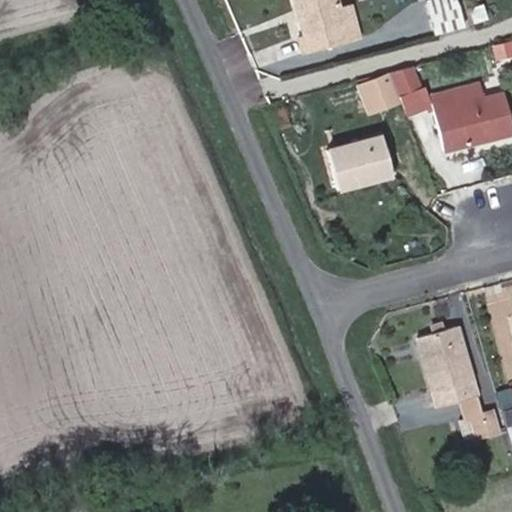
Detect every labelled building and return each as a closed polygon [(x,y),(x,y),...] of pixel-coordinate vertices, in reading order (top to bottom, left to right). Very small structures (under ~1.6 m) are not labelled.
[(315,70),(356,54),(343,19),(335,0),(296,0),(295,1),(313,52),(309,53),(315,70)] [(432,13),(436,28),(464,20),(459,8),(432,13)] [(356,54),(367,50),(354,16),(343,19),(356,54)] [(471,37),(464,20),(436,28),(441,45),(471,37)] [(406,79),(390,83),(397,100),(409,96),(406,79)] [(369,89),(376,108),(397,100),(390,83),(369,89)] [(511,116),(508,102),(478,110),(474,94),(430,105),(447,161),(511,142),(511,116)] [(385,153),(330,170),(343,209),(398,192),(385,153)] [(462,337),(419,347),(443,433),(485,423),(462,337)] [(506,424),(511,423),(511,387),(500,390),(506,424)]
